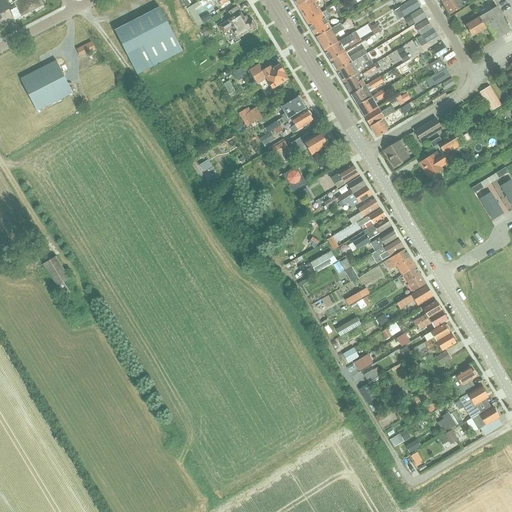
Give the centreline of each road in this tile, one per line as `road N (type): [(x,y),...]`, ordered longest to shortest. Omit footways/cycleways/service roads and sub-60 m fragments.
road 1 (residential): [(365,153),(458,96),(466,77),(428,0)]
road 2 (tertiary): [(365,153),(271,0)]
road 3 (tertiary): [(439,273),(365,153)]
road 4 (tertiary): [(511,394),(439,273)]
